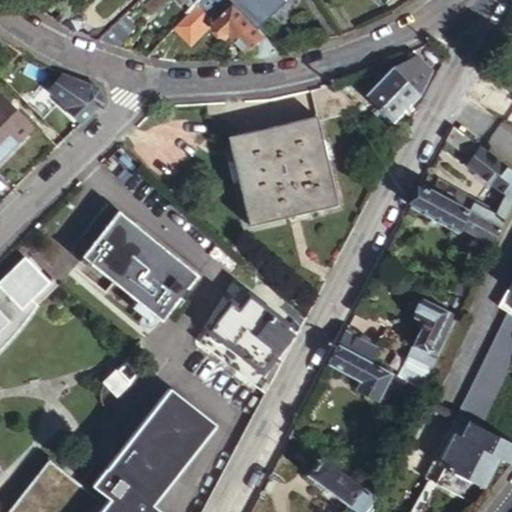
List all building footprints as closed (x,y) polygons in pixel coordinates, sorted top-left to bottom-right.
[(32,3),(45,10),(54,0),(30,0),(30,1),(32,3)] [(99,0),(92,8),(103,20),(122,0),(99,0)] [(184,0),(192,10),(196,5),(201,0),(184,0)] [(230,0),(201,0),(196,5),(208,18),(230,39),(234,35),(251,52),(254,49),(260,56),(276,53),(281,52),(256,26),(230,0)] [(230,0),(256,26),(283,0),(230,0)] [(208,18),(196,5),(192,10),(180,22),(192,30),(192,34),(208,18)] [(63,21),(80,30),(86,19),(86,9),(78,6),(72,12),(63,21)] [(63,21),(72,12),(68,8),(59,16),(63,21)] [(122,16),(99,39),(105,42),(117,45),(134,27),(122,16)] [(192,30),(180,22),(175,27),(187,39),(192,34),(192,30)] [(416,57),(394,67),(366,94),(378,107),(417,67),(422,62),(416,57)] [(422,62),(417,67),(378,107),(393,121),(421,92),(430,69),(422,62)] [(6,65),(0,70),(0,82),(4,87),(16,76),(6,65)] [(61,72),(54,68),(40,83),(66,107),(65,108),(79,123),(102,102),(100,86),(61,72)] [(334,83),(309,88),(312,104),(323,102),(326,115),(359,108),(334,83)] [(473,84),(465,99),(492,117),(502,102),(473,84)] [(0,94),(0,157),(32,127),(0,94)] [(323,102),(312,104),(316,116),(316,118),(326,115),(323,102)] [(316,116),(230,135),(251,225),(337,204),(316,118),(316,116)] [(511,205),(511,169),(452,125),(444,139),(471,154),(476,147),(482,151),(472,163),(509,195),(504,197),(498,210),(458,188),(452,201),(501,228),(511,205)] [(427,171),(420,185),(452,201),(458,188),(427,171)] [(452,201),(420,185),(418,189),(409,205),(458,233),(461,227),(493,244),(501,228),(452,201)] [(113,208),(76,255),(161,321),(198,274),(113,208)] [(0,500),(12,489),(6,483),(12,477),(0,469),(0,369),(11,356),(20,342),(28,327),(39,306),(31,299),(49,282),(26,258),(0,283),(0,500)] [(451,407),(475,421),(511,356),(511,277),(497,304),(507,310),(451,407)] [(451,291),(448,296),(464,305),(466,299),(451,291)] [(239,307),(230,301),(199,342),(266,393),(299,332),(249,294),(239,307)] [(425,322),(397,375),(423,389),(458,315),(426,297),(416,317),(425,322)] [(344,330),(337,343),(370,361),(377,348),(344,330)] [(423,389),(397,375),(370,361),(337,343),(333,350),(326,363),(362,381),(357,390),(391,408),(400,392),(417,401),(423,389)] [(112,371),(123,383),(134,374),(122,362),(112,371)] [(105,468),(91,486),(107,499),(97,511),(162,511),(152,505),(213,427),(168,391),(107,469),(105,468)] [(501,437),(465,418),(458,430),(451,425),(423,475),(473,502),(498,457),(492,453),(501,437)] [(296,420),(289,434),(313,452),(324,433),(296,420)] [(511,461),(511,442),(501,437),(492,453),(498,457),(510,464),(511,461)] [(372,495),(319,456),(306,473),(348,503),(350,505),(351,503),(361,510),(372,495)] [(86,511),(97,499),(45,458),(1,511),(86,511)] [(389,486),(379,498),(394,511),(405,499),(389,486)] [(350,505),(348,503),(341,511),(359,511),(361,510),(351,503),(350,505)]
